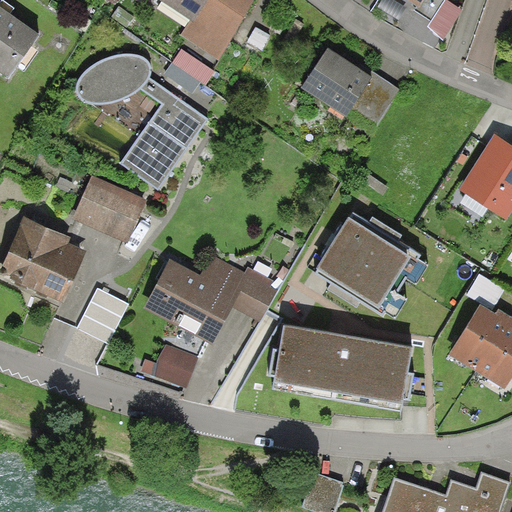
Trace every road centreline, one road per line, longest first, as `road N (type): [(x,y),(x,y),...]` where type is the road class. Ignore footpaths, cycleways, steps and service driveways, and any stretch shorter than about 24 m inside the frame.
road 1 (residential): [(511,434),(431,449),(251,437),(0,354)]
road 2 (residential): [(331,0),(451,71),(511,94)]
